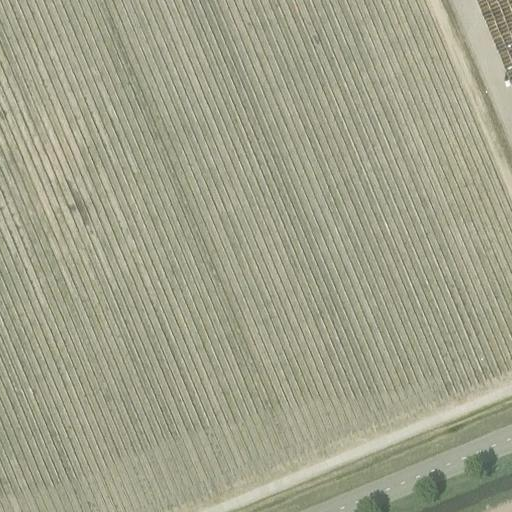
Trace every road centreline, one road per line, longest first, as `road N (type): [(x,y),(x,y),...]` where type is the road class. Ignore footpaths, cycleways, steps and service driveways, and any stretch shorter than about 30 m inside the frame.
road 1 (track): [(511,389),(215,511)]
road 2 (track): [(435,0),(511,191)]
road 3 (unclassified): [(511,438),(330,511)]
